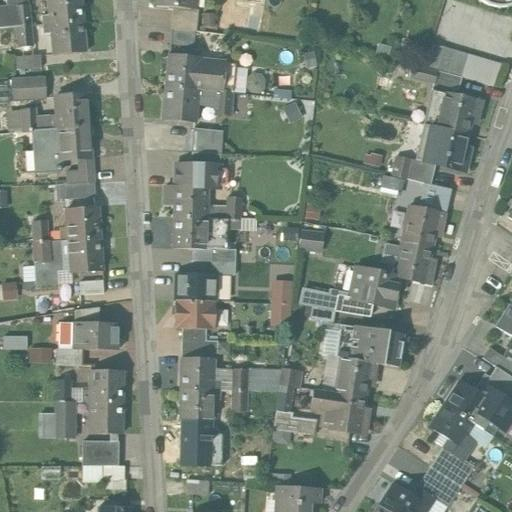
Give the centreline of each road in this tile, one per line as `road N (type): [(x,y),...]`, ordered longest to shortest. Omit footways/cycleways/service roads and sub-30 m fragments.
road 1 (residential): [(149,511),(121,0)]
road 2 (residential): [(511,92),(431,349),(398,417),(334,511)]
